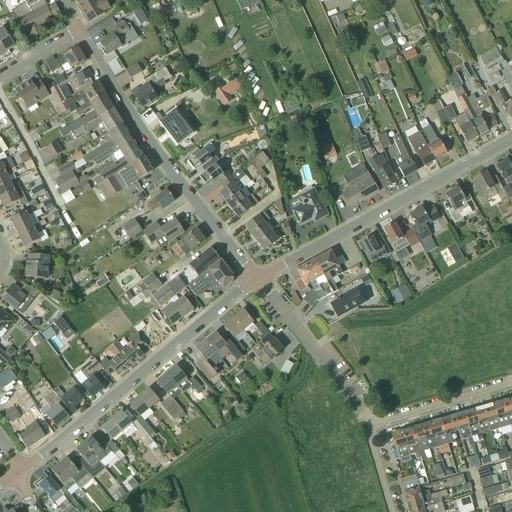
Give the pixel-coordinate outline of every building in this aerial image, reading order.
[(24,0),(25,1),(22,3),(27,13),(44,7),(40,0),(24,0)] [(75,0),(82,11),(81,12),(88,23),(104,14),(103,12),(109,8),(104,0),(100,0),(97,2),(95,0),(75,0)] [(356,7),(360,13),(367,9),(364,3),(356,7)] [(32,38),(43,33),(39,25),(52,18),(60,14),(55,4),(47,8),(16,23),(21,34),(28,30),(32,38)] [(148,21),(141,8),(134,12),(141,25),(148,21)] [(336,16),(336,17),(338,22),(339,23),(346,20),(343,13),(336,16)] [(130,31),(124,21),(123,21),(117,25),(115,26),(117,29),(104,38),(106,41),(100,44),(107,55),(120,47),(122,49),(129,44),(128,44),(123,36),(129,32),(130,31)] [(0,49),(3,54),(16,46),(8,34),(12,31),(6,22),(1,25),(3,28),(0,29),(0,49)] [(398,34),(393,22),(388,25),(393,36),(398,34)] [(389,35),(381,38),(385,47),(393,44),(389,35)] [(85,60),(77,47),(55,60),(53,57),(45,61),(51,72),(61,66),(67,63),(70,69),(85,60)] [(488,71),(498,66),(508,85),(511,83),(511,74),(508,68),(505,61),(504,61),(496,48),(480,57),(488,71)] [(117,56),(107,62),(114,74),(124,68),(117,56)] [(382,74),(389,70),(383,59),(376,63),(382,74)] [(142,72),(137,64),(125,70),(130,79),(142,72)] [(154,85),(159,82),(162,80),(163,83),(172,78),(171,76),(170,76),(165,68),(144,80),(147,85),(138,91),(137,89),(132,93),(131,92),(134,97),(135,97),(142,108),(162,96),(161,95),(160,96),(154,85)] [(92,77),(87,69),(76,76),(81,84),(92,77)] [(392,79),(388,71),(382,74),(383,78),(385,82),(392,79)] [(448,77),(455,88),(462,84),(456,73),(448,77)] [(57,84),(57,85),(65,80),(62,74),(54,79),(57,84)] [(365,99),(372,96),(364,78),(357,81),(365,99)] [(236,80),(225,87),(231,95),(242,88),(236,80)] [(48,95),(40,82),(33,86),(30,81),(16,89),(28,108),(48,95)] [(381,91),(387,88),(385,82),(379,85),(381,91)] [(86,105),(105,94),(98,83),(73,98),(76,103),(82,99),(85,105),(86,105)] [(221,84),(213,89),(225,105),(232,100),(221,84)] [(62,112),(69,108),(65,102),(57,85),(50,89),(62,112)] [(468,98),(466,94),(460,85),(453,89),(457,99),(467,119),(469,122),(470,122),(478,137),(488,132),(480,117),(483,116),(481,112),(491,107),(487,99),(485,96),(477,100),(474,95),(468,98)] [(508,113),(511,119),(511,118),(511,99),(508,102),(502,90),(495,93),(492,88),(483,93),(485,96),(487,99),(491,97),(497,108),(501,105),(506,114),(508,113)] [(99,118),(114,109),(105,94),(86,105),(85,105),(77,110),(76,110),(79,116),(93,108),(99,118)] [(415,94),(408,96),(410,102),(417,100),(415,94)] [(76,110),(77,110),(71,99),(65,102),(69,108),(72,113),(76,110)] [(436,112),(443,109),(441,104),(440,101),(432,104),(436,112)] [(457,119),(450,105),(443,109),(449,122),(457,119)] [(122,123),(123,123),(114,109),(99,118),(95,120),(82,128),(74,132),(77,137),(102,123),(108,132),(122,123)] [(191,133),(173,109),(157,121),(175,145),(191,133)] [(449,122),(443,109),(436,112),(442,126),(449,122)] [(95,120),(91,113),(80,120),(79,118),(77,119),(77,120),(82,128),(95,120)] [(299,115),(290,117),(292,125),(301,123),(299,115)] [(74,132),(82,128),(77,120),(59,131),(63,138),(74,132)] [(470,122),(469,122),(464,125),(462,121),(456,123),(458,128),(466,143),(478,137),(470,122)] [(113,140),(81,159),(84,164),(92,160),(99,156),(117,146),(131,137),(122,123),(108,132),(113,140)] [(35,129),(39,136),(49,130),(45,124),(35,129)] [(427,146),(435,160),(447,154),(439,139),(438,140),(429,126),(423,129),(431,144),(427,146)] [(369,147),(365,136),(363,137),(360,134),(358,128),(352,131),(359,150),(369,147)] [(386,133),(379,136),(383,149),(391,146),(386,133)] [(424,167),(425,166),(435,160),(427,146),(420,133),(408,139),(424,167)] [(399,166),(397,167),(404,178),(416,171),(410,160),(400,136),(395,138),(398,146),(396,147),(400,156),(395,159),(399,166)] [(124,159),(139,150),(131,137),(117,146),(99,156),(92,160),(95,167),(121,153),(124,159)] [(62,152),(56,141),(45,148),(51,158),(62,152)] [(333,148),(324,152),(327,163),(337,160),(333,148)] [(143,157),(139,150),(124,159),(125,160),(116,165),(116,164),(100,173),(105,181),(112,176),(143,157)] [(192,158),(187,162),(193,170),(199,166),(204,173),(215,165),(219,162),(212,153),(208,156),(203,150),(200,152),(198,150),(191,156),(192,158)] [(27,152),(19,155),(23,164),(31,160),(27,152)] [(258,155),(265,165),(270,161),(262,152),(258,155)] [(384,189),(396,182),(380,154),(368,160),(384,189)] [(265,165),(258,155),(253,159),(261,168),(265,165)] [(96,186),(105,201),(152,171),(143,157),(112,176),(105,181),(96,186)] [(5,168),(0,158),(0,175),(12,170),(10,166),(5,168)] [(261,168),(253,159),(249,162),(256,172),(261,168)] [(505,180),(508,185),(511,182),(511,168),(507,160),(496,166),(504,181),(505,180)] [(75,169),(72,162),(58,170),(61,176),(75,169)] [(308,164),(300,166),(305,183),(312,181),(308,164)] [(204,173),(198,177),(204,185),(210,181),(212,183),(216,180),(220,184),(230,176),(224,168),(220,171),(215,165),(204,173)] [(219,193),(219,194),(225,202),(240,190),(244,187),(238,179),(244,175),(239,169),(230,176),(220,184),(224,190),(219,193)] [(0,175),(0,186),(11,181),(9,176),(14,174),(12,170),(0,175)] [(349,208),(379,191),(366,170),(345,182),(349,189),(341,194),(349,208)] [(79,184),(72,172),(55,181),(62,193),(79,184)] [(495,189),(485,172),(474,178),(475,181),(471,183),(478,195),(477,196),(483,206),(489,203),(487,201),(498,195),(502,203),(509,199),(503,188),(501,185),(495,189)] [(256,182),(261,188),(266,184),(262,180),(261,178),(256,182)] [(0,198),(21,188),(19,184),(13,186),(11,181),(0,186),(0,198)] [(244,187),(247,190),(254,184),(252,181),(251,182),(244,187)] [(88,182),(81,186),(84,192),(91,188),(88,182)] [(508,185),(503,188),(509,199),(511,197),(511,191),(508,185)] [(42,186),(32,191),(35,198),(46,193),(42,186)] [(73,197),(83,192),(80,187),(71,192),(73,197)] [(28,203),(21,188),(0,198),(0,199),(4,208),(19,200),(22,206),(28,203)] [(302,204),(291,210),(300,225),(316,216),(318,220),(328,215),(313,188),(298,196),(302,204)] [(462,213),(462,212),(469,208),(458,188),(445,195),(453,209),(448,213),(454,224),(462,220),(459,215),(462,213)] [(162,210),(175,200),(166,189),(146,205),(151,212),(159,206),(162,210)] [(240,190),(225,202),(232,210),(246,199),(240,190)] [(272,205),(278,213),(283,210),(280,198),(272,205)] [(43,203),(47,211),(54,207),(50,199),(43,203)] [(246,199),(232,210),(238,219),(253,207),(246,199)] [(509,202),(500,205),(503,214),(511,211),(509,202)] [(419,242),(430,236),(430,235),(424,224),(429,221),(430,224),(440,218),(433,206),(424,211),(422,208),(410,215),(416,226),(412,228),(413,230),(419,242)] [(32,209),(11,219),(15,228),(31,221),(29,215),(34,213),(32,209)] [(244,226),(251,235),(266,224),(271,220),(264,211),(244,226)] [(135,218),(123,225),(131,237),(143,230),(135,218)] [(160,229),(156,222),(144,231),(152,244),(155,241),(160,249),(184,233),(175,219),(160,229)] [(286,237),(291,235),(287,219),(282,223),(286,237)] [(15,228),(20,238),(41,227),(39,223),(34,226),(31,221),(15,228)] [(403,239),(394,223),(384,229),(389,237),(386,238),(395,253),(410,245),(405,237),(403,239)] [(266,224),(251,235),(257,243),(272,232),(266,224)] [(20,238),(25,247),(40,240),(38,234),(43,231),(41,227),(20,238)] [(205,240),(196,229),(170,249),(176,257),(182,253),(184,256),(205,240)] [(413,230),(404,235),(405,237),(410,245),(411,247),(420,242),(419,242),(413,230)] [(257,243),(264,251),(278,240),(272,232),(257,243)] [(371,236),(361,242),(366,251),(363,252),(370,265),(388,255),(381,242),(376,245),(371,236)] [(430,236),(419,242),(420,242),(424,250),(435,244),(430,236)] [(447,248),(455,264),(464,258),(456,243),(447,248)] [(220,260),(212,250),(186,270),(194,280),(207,270),(220,260)] [(338,290),(332,279),(343,273),(330,251),(315,259),(324,276),(333,293),(338,290)] [(47,279),(49,256),(29,254),(28,262),(27,262),(25,277),(47,279)] [(304,286),(316,280),(321,290),(315,293),(319,296),(321,300),(333,293),(324,276),(315,259),(289,273),(295,284),(301,280),(304,286)] [(233,276),(220,260),(207,270),(194,280),(187,286),(195,297),(210,286),(216,294),(222,289),(232,281),(233,276)] [(377,262),(369,266),(374,276),(382,272),(377,262)] [(394,269),(379,278),(382,283),(397,275),(394,269)] [(156,281),(151,274),(141,282),(142,284),(143,283),(147,287),(156,281)] [(105,275),(99,278),(104,285),(109,281),(105,275)] [(368,275),(363,278),(367,286),(372,283),(368,275)] [(177,277),(152,297),(159,307),(185,287),(177,277)] [(284,278),(278,282),(282,286),(287,283),(284,278)] [(148,289),(151,293),(161,286),(156,281),(147,287),(148,289)] [(142,292),(148,289),(147,287),(143,283),(142,284),(138,287),(142,292)] [(2,299),(16,310),(28,295),(34,300),(40,292),(25,284),(18,293),(11,287),(2,299)] [(397,289),(404,301),(412,296),(405,284),(397,289)] [(61,293),(53,289),(50,295),(58,299),(61,293)] [(340,315),(341,315),(365,302),(358,289),(330,304),(335,314),(336,314),(337,315),(338,316),(339,316),(340,315)] [(302,300),(307,304),(315,293),(310,290),(302,300)] [(315,293),(307,304),(312,308),(317,301),(321,300),(319,296),(315,293)] [(172,325),(173,325),(193,309),(188,304),(189,303),(187,301),(183,296),(172,304),(171,302),(161,310),(172,325)] [(387,301),(382,298),(378,305),(383,308),(387,301)] [(0,331),(3,328),(7,331),(15,321),(2,309),(0,311),(0,331)] [(243,331),(253,322),(242,310),(233,318),(243,331)] [(61,317),(53,323),(67,340),(75,334),(61,317)] [(233,318),(224,325),(233,337),(228,341),(239,354),(245,350),(235,338),(243,331),(233,318)] [(270,333),(267,330),(259,321),(254,325),(262,335),(259,337),(261,340),(264,338),(270,333)] [(29,337),(33,331),(26,325),(24,328),(24,332),(29,337)] [(113,344),(130,365),(143,355),(140,351),(147,346),(136,333),(127,340),(131,344),(124,349),(117,341),(113,344)] [(225,344),(215,333),(206,340),(216,353),(222,360),(230,353),(237,361),(242,357),(239,354),(228,341),(225,344)] [(39,334),(32,339),(37,346),(43,341),(39,334)] [(261,340),(251,349),(264,365),(283,349),(273,338),(268,343),(264,338),(261,340)] [(213,361),(211,363),(208,360),(211,358),(216,353),(206,340),(196,348),(205,359),(197,366),(209,381),(215,377),(222,371),(216,365),(213,361)] [(118,375),(130,365),(113,344),(105,350),(107,353),(110,351),(115,357),(108,362),(104,357),(97,363),(102,369),(109,376),(115,371),(118,375)] [(11,360),(3,352),(0,356),(0,358),(7,365),(11,360)] [(11,361),(16,365),(21,359),(16,355),(11,361)] [(81,385),(92,398),(103,389),(93,377),(92,378),(90,376),(95,372),(97,374),(102,369),(97,363),(94,359),(80,371),(87,380),(81,385)] [(287,374),(292,366),(286,362),(281,370),(287,374)] [(176,366),(166,374),(176,387),(183,395),(192,387),(195,391),(200,387),(192,377),(188,381),(176,366)] [(80,371),(74,376),(80,384),(87,379),(80,371)] [(157,381),(167,394),(176,387),(166,374),(157,381)] [(238,384),(239,383),(245,378),(243,375),(242,374),(236,378),(234,379),(238,384)] [(36,404),(23,384),(13,391),(26,411),(36,404)] [(73,387),(59,399),(66,407),(72,414),(77,410),(74,407),(83,399),(73,387)] [(54,391),(58,397),(59,398),(63,394),(58,388),(54,391)] [(148,389),(139,396),(149,409),(159,401),(148,389)] [(46,414),(57,427),(68,417),(62,411),(66,407),(59,399),(58,397),(53,391),(43,399),(52,409),(46,414)] [(139,396),(129,404),(140,417),(149,409),(139,396)] [(183,411),(170,396),(165,400),(178,415),(183,411)] [(510,426),(511,425),(511,398),(510,399),(509,398),(505,399),(504,400),(502,401),(510,426)] [(178,415),(165,400),(160,404),(173,419),(178,415)] [(510,426),(502,401),(493,404),(500,428),(510,426)] [(493,404),(484,407),(491,431),(500,428),(493,404)] [(21,417),(13,406),(5,411),(4,412),(5,413),(11,423),(21,417)] [(484,407),(474,410),(481,434),(491,431),(484,407)] [(483,441),(481,434),(474,410),(464,413),(474,444),(478,443),(483,441)] [(133,426),(131,424),(121,411),(111,419),(122,432),(127,438),(136,431),(149,446),(154,442),(152,439),(150,436),(138,422),(133,426)] [(464,413),(450,417),(452,424),(456,423),(459,432),(460,431),(463,440),(467,439),(470,447),(474,446),(474,444),(464,413)] [(450,417),(440,420),(447,445),(452,443),(450,434),(459,432),(456,423),(452,424),(450,417)] [(112,440),(122,432),(111,419),(102,427),(112,440)] [(154,432),(143,419),(138,422),(150,436),(154,432)] [(431,423),(438,447),(440,454),(449,452),(447,445),(440,420),(431,423)] [(26,449),(45,437),(35,421),(24,428),(19,421),(11,426),(26,449)] [(431,423),(422,425),(429,450),(438,447),(431,423)] [(422,425),(412,428),(421,458),(422,462),(427,460),(426,457),(424,452),(429,450),(422,425)] [(402,431),(410,456),(415,454),(417,459),(421,458),(412,428),(402,431)] [(392,434),(399,459),(410,456),(402,431),(400,432),(399,431),(396,432),(395,433),(392,434)] [(83,443),(100,463),(112,453),(98,437),(94,441),(91,436),(83,443)] [(124,457),(110,440),(105,445),(119,461),(124,457)] [(74,458),(87,474),(100,463),(83,443),(75,449),(79,454),(74,458)] [(497,453),(497,454),(499,460),(508,457),(509,457),(508,453),(507,450),(503,451),(497,453)] [(172,452),(166,455),(169,461),(175,457),(172,452)] [(488,457),(489,463),(497,460),(499,460),(497,454),(488,457)] [(58,464),(75,484),(87,474),(74,458),(70,462),(66,457),(58,464)] [(479,466),(477,457),(468,460),(471,468),(479,466)] [(50,478),(63,494),(67,491),(75,484),(58,464),(51,470),(54,474),(50,478)] [(488,467),(477,471),(480,480),(491,477),(488,468),(488,467)] [(463,475),(448,479),(451,487),(465,483),(463,475)] [(49,477),(39,485),(54,503),(64,495),(63,494),(50,478),(49,477)] [(482,488),(495,484),(492,477),(491,477),(480,480),(482,488)] [(127,483),(132,489),(138,485),(133,478),(127,483)] [(419,488),(417,482),(402,486),(404,493),(419,488)] [(482,490),(484,497),(496,494),(494,486),(482,490)] [(114,493),(119,499),(126,494),(121,488),(114,493)] [(404,493),(403,493),(406,501),(421,497),(419,488),(404,493)] [(446,489),(421,497),(406,501),(409,511),(436,503),(434,498),(447,494),(446,489)] [(67,491),(63,494),(64,495),(76,509),(77,511),(81,511),(83,511),(70,495),(67,491)] [(458,508),(472,503),(470,496),(456,501),(458,508)] [(436,503),(409,511),(408,511),(439,511),(440,511),(444,511),(441,502),(436,503)] [(472,503),(458,508),(459,511),(469,511),(474,510),(472,503)]
